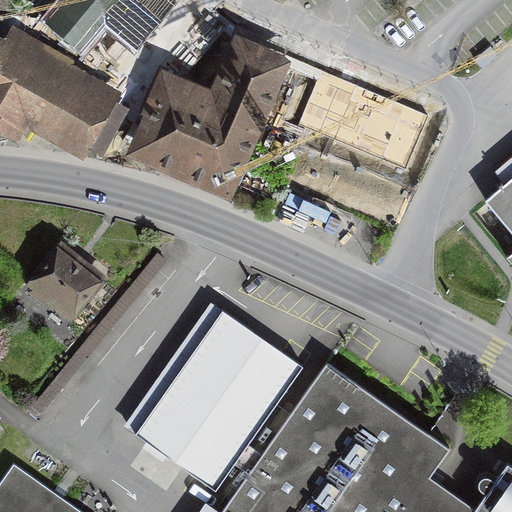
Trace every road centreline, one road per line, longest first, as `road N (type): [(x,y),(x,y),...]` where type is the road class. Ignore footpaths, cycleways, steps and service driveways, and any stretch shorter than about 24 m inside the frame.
road 1 (secondary): [(0,170),(170,204),(394,300)]
road 2 (residential): [(472,99),(245,0)]
road 3 (residential): [(394,300),(472,99)]
road 4 (secondary): [(394,300),(511,366)]
